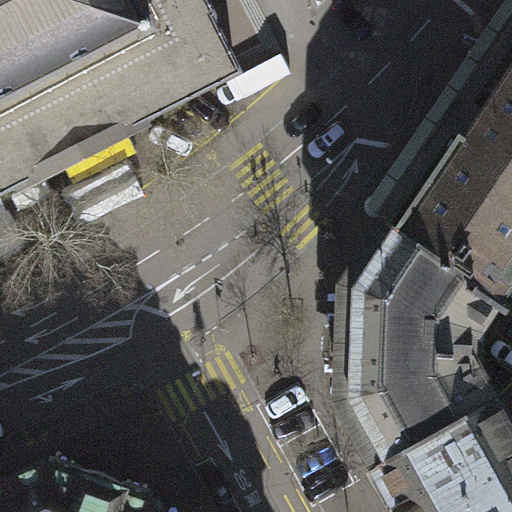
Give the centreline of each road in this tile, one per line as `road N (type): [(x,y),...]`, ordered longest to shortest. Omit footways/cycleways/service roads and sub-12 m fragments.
road 1 (secondary): [(440,0),(333,137),(270,201),(144,293)]
road 2 (residential): [(144,293),(265,511)]
road 3 (secondary): [(144,293),(0,360)]
